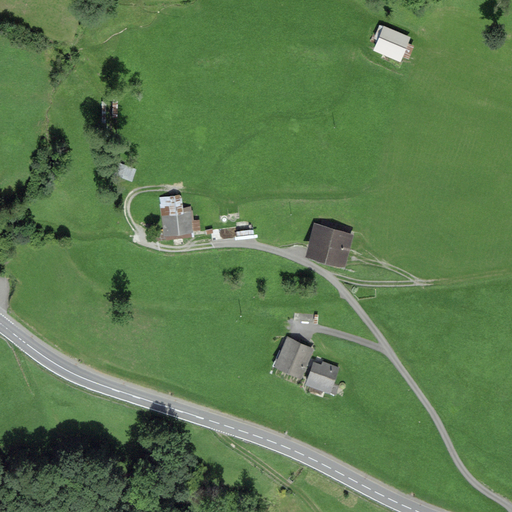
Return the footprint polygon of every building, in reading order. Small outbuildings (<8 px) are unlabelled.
[(405,42),(376,29),(364,56),(393,69),(405,42)] [(166,207),(153,208),(154,237),(186,236),(185,213),(178,213),(177,196),(165,197),(166,207)] [(349,237),(318,229),(310,255),(341,263),(349,237)] [(310,352),(289,343),(279,365),(300,374),(310,352)] [(322,368),(315,365),(308,382),(328,390),(336,370),(323,365),(322,368)]
